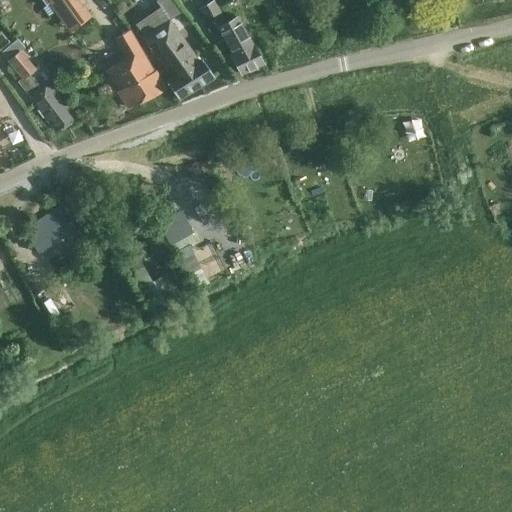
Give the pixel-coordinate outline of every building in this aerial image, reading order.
[(44,0),(71,31),(93,13),(81,0),(44,0)] [(263,63),(251,42),(237,16),(226,22),(214,1),(200,9),(218,42),(225,38),(233,54),(232,55),(242,75),(263,63)] [(169,18),(143,37),(173,78),(167,82),(179,100),(214,77),(202,59),(199,61),(169,18)] [(154,73),(141,51),(128,30),(113,38),(125,60),(115,65),(108,70),(120,91),(119,91),(129,108),(166,88),(156,72),(154,73)] [(63,103),(46,82),(11,39),(0,47),(0,51),(2,54),(0,55),(0,57),(5,63),(8,61),(22,78),(17,82),(29,95),(39,109),(37,111),(43,119),(45,117),(57,132),(62,130),(72,124),(71,123),(76,119),(63,103)] [(218,172),(231,166),(226,155),(213,161),(218,172)] [(59,206),(22,229),(36,251),(72,228),(71,227),(64,215),(83,203),(76,193),(58,205),(59,206)] [(141,230),(152,254),(167,246),(155,223),(141,230)] [(142,259),(126,265),(137,297),(154,291),(142,259)]
